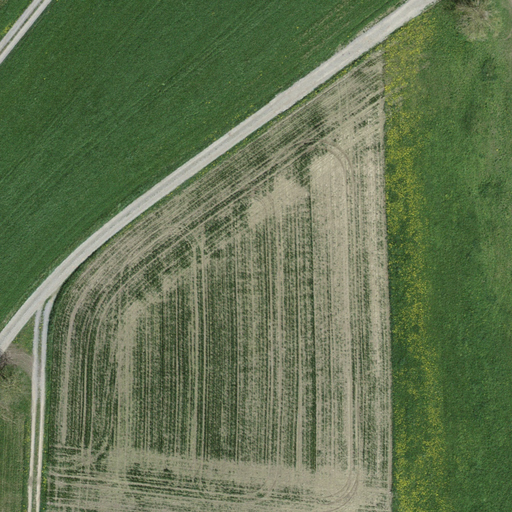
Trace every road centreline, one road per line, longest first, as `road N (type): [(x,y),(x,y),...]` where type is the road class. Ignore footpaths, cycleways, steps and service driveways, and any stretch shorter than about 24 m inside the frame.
road 1 (track): [(0,348),(90,244),(143,200),(420,0)]
road 2 (track): [(32,511),(41,295)]
